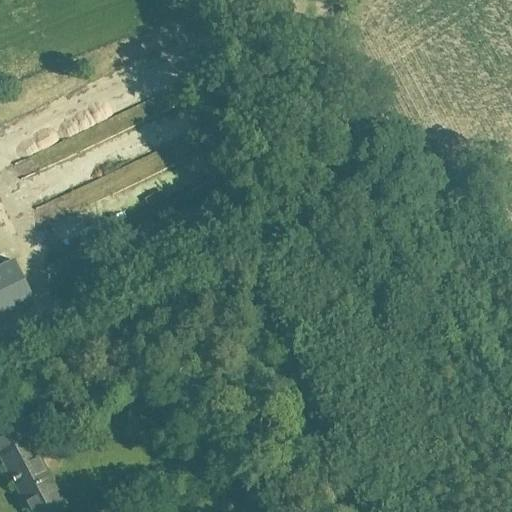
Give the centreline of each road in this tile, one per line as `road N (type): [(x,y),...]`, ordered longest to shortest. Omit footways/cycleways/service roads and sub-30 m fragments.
road 1 (unclassified): [(511,426),(287,0)]
road 2 (track): [(374,168),(0,357)]
